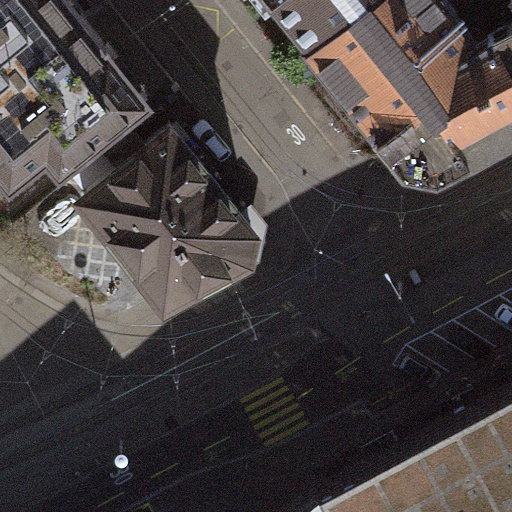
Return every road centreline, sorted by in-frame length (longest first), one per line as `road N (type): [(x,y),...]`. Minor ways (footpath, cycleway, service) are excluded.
road 1 (residential): [(365,346),(349,267),(322,221),(283,156),(160,0)]
road 2 (tertiary): [(69,511),(270,415),(365,346)]
road 3 (tertiary): [(365,346),(511,262)]
